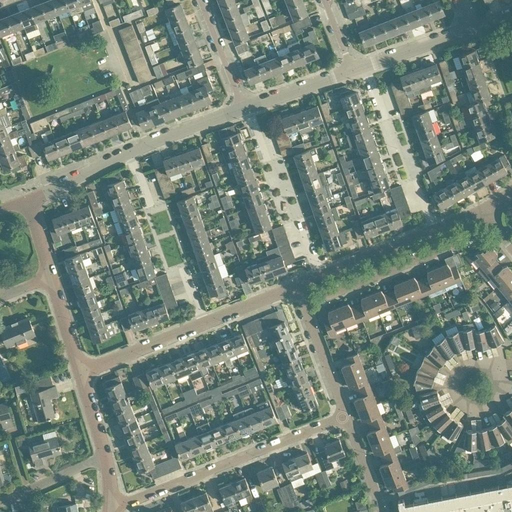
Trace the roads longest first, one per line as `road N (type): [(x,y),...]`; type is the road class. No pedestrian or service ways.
road 1 (residential): [(110,509),(346,418)]
road 2 (residential): [(346,418),(296,286)]
road 3 (residential): [(79,373),(200,324)]
road 4 (residential): [(492,369),(461,371),(460,402),(477,410),(494,403),(495,372)]
